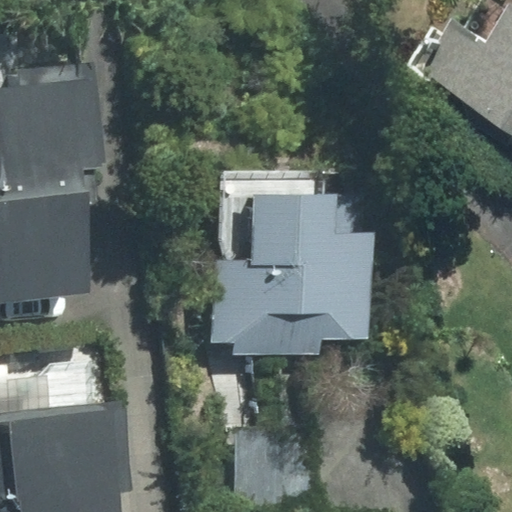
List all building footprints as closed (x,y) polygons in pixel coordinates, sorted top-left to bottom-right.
[(511,128),(511,0),(484,0),(433,77),(511,128)] [(0,297),(65,290),(51,174),(91,170),(77,56),(0,64),(0,297)] [(344,195),(195,194),(193,344),(346,343),(344,195)] [(0,410),(0,511),(106,511),(96,400),(0,410)] [(299,507),(302,429),(222,426),(219,505),(299,507)]
